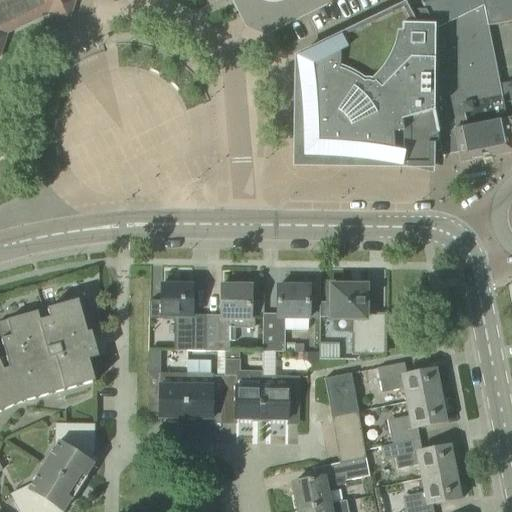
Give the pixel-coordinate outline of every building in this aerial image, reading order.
[(49,4),(52,11),(70,1),(69,0),(0,0),(0,56),(7,37),(5,34),(48,14),(45,7),(49,4)] [(421,0),(418,0),(419,3),(415,5),(415,3),(404,9),(403,7),(296,59),(301,100),(304,142),(305,142),(309,142),(309,152),(319,153),(319,156),(319,158),(360,161),(402,167),(402,166),(430,167),(430,154),(441,152),(440,142),(432,105),(434,27),(421,0)] [(511,0),(421,0),(434,27),(432,105),(440,142),(441,152),(442,152),(447,155),(459,153),(461,163),(472,160),(472,159),(511,151),(511,147),(500,84),(488,27),(511,22),(511,0)] [(511,81),(500,84),(511,147),(511,81)] [(231,352),(231,351),(231,342),(236,342),(236,329),(254,329),(254,314),(264,314),(264,302),(250,301),(251,286),(240,286),(240,283),(224,283),(224,286),(221,286),(221,306),(221,317),(205,317),(205,343),(205,352),(216,352),(225,352),(231,352)] [(354,324),(354,354),(384,354),(384,316),(369,316),(369,301),(364,301),(365,288),(351,288),(351,284),(328,283),(327,303),(327,307),(331,307),(331,318),(348,319),(354,324)] [(174,351),(205,352),(205,343),(205,317),(192,317),(192,310),(192,301),(192,285),(161,285),(161,301),(149,301),(149,313),(149,320),(150,320),(150,318),(162,318),(162,317),(177,317),(176,350),(174,350),(174,351)] [(283,352),(283,343),(284,330),(284,320),(309,320),(309,318),(318,318),(319,296),(309,296),(309,287),(277,287),(277,315),(262,314),(261,352),(283,353),(283,352)] [(78,301),(42,311),(53,349),(46,351),(49,359),(55,357),(64,391),(95,382),(89,360),(98,358),(91,333),(87,334),(78,301)] [(321,303),(321,318),(331,318),(331,307),(327,307),(327,303),(321,303)] [(53,349),(42,311),(0,322),(0,336),(6,356),(2,358),(19,404),(22,403),(64,391),(55,357),(49,359),(46,351),(53,349)] [(148,351),(148,375),(148,405),(159,405),(159,419),(186,419),(186,376),(160,375),(161,351),(148,351)] [(223,376),(223,407),(235,407),(235,420),(261,421),(262,377),(263,377),(263,371),(240,371),(240,351),(231,351),(231,352),(225,352),(225,376),(223,376)] [(0,412),(16,405),(19,404),(2,358),(0,358),(0,412)] [(406,374),(404,363),(377,369),(382,392),(404,387),(407,403),(440,396),(435,369),(406,374)] [(186,376),(186,419),(212,420),(212,406),(223,407),(223,376),(186,376)] [(261,421),(288,421),(288,408),(299,408),(299,378),(288,378),(288,388),(262,387),(261,421)] [(387,421),(392,445),(419,440),(417,428),(446,423),(440,396),(407,403),(410,416),(387,421)] [(357,413),(331,418),(333,429),(338,456),(340,464),(366,459),(357,413)] [(44,467),(79,490),(98,460),(98,459),(94,465),(88,461),(94,451),(95,425),(55,424),(55,451),(44,467)] [(419,440),(392,445),(393,447),(381,449),(383,460),(395,458),(397,469),(419,465),(422,479),(455,473),(450,446),(421,452),(419,440)] [(345,482),(369,477),(366,459),(341,464),(313,469),(315,479),(292,484),(297,511),(330,505),(327,489),(345,485),(345,482)] [(10,495),(18,511),(55,511),(57,509),(61,511),(65,511),(79,490),(44,467),(33,484),(10,495)] [(433,511),(432,505),(441,503),(461,499),(455,473),(422,479),(425,492),(414,495),(415,503),(404,506),(404,511),(433,511)] [(348,511),(347,501),(330,505),(297,511),(348,511)]
